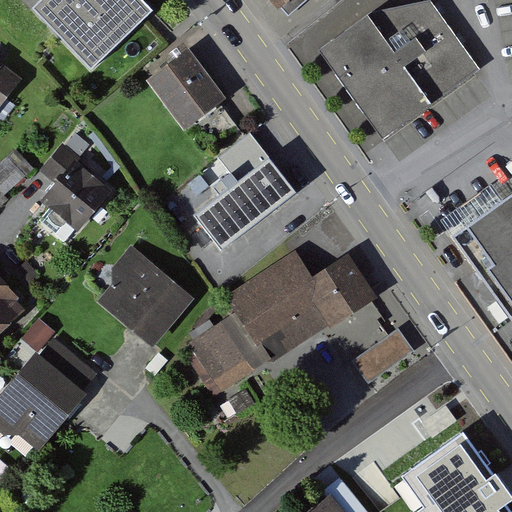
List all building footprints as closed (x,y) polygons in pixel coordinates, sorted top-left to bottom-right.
[(50,0),(41,9),(102,72),(165,11),(154,0),(50,0)] [(478,76),(425,3),(372,14),(321,51),(386,142),(478,76)] [(228,99),(188,50),(151,80),(191,129),(228,99)] [(0,110),(16,92),(0,77),(0,110)] [(206,208),(232,243),(304,189),(261,133),(223,162),(239,183),(206,208)] [(0,162),(0,204),(38,168),(17,146),(0,162)] [(113,191),(66,148),(44,171),(55,181),(40,198),(76,231),(113,191)] [(511,193),(457,234),(511,307),(511,193)] [(379,295),(350,251),(315,274),(299,250),(235,292),(245,308),(193,342),(227,394),(379,295)] [(198,299),(138,251),(102,296),(162,344),(198,299)] [(0,328),(27,300),(0,274),(0,328)] [(369,382),(414,350),(398,327),(352,359),(369,382)] [(106,372),(51,330),(0,396),(0,421),(43,454),(106,372)] [(509,470),(444,396),(360,470),(396,511),(407,511),(442,482),(466,508),(509,470)] [(351,511),(335,494),(315,511),(351,511)]
